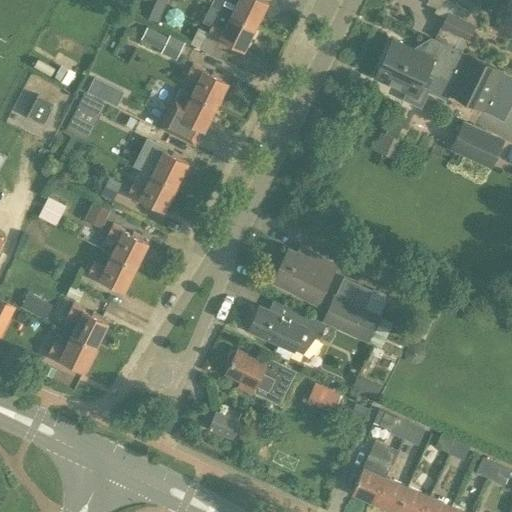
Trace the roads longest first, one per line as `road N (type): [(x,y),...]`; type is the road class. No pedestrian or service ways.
road 1 (residential): [(220,259),(350,0)]
road 2 (residential): [(220,259),(220,278),(179,381),(139,361),(203,267)]
